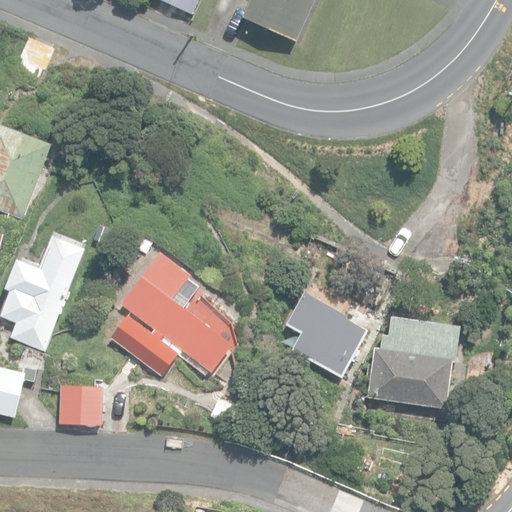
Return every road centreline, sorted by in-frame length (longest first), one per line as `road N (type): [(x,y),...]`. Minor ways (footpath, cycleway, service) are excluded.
road 1 (unclassified): [(43,0),(308,109),(412,97),(452,64),(498,0)]
road 2 (residential): [(365,511),(194,461),(0,447)]
